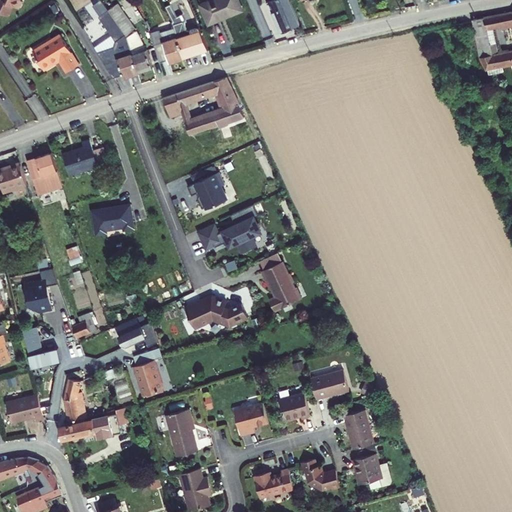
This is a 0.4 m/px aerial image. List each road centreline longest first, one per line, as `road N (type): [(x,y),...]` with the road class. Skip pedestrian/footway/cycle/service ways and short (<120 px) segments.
road 1 (residential): [(0,145),(272,53),(511,0)]
road 2 (residential): [(0,450),(33,445),(53,452),(79,511)]
